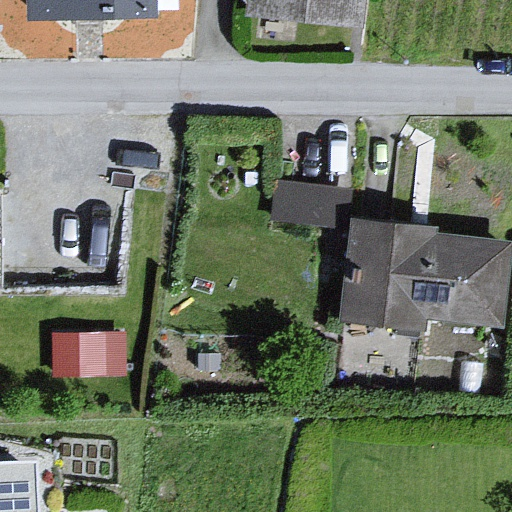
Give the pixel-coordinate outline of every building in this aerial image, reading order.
[(152,0),(33,0),(34,10),(153,9),(152,0)] [(359,0),(255,0),(256,4),(359,14),(359,0)] [(337,217),(339,174),(277,171),(275,214),(337,217)] [(432,230),(343,222),(336,326),(495,329),(501,243),(430,240),(432,230)] [(55,365),(128,363),(127,319),(54,322),(55,365)] [(0,511),(38,511),(36,461),(0,463),(0,511)]
